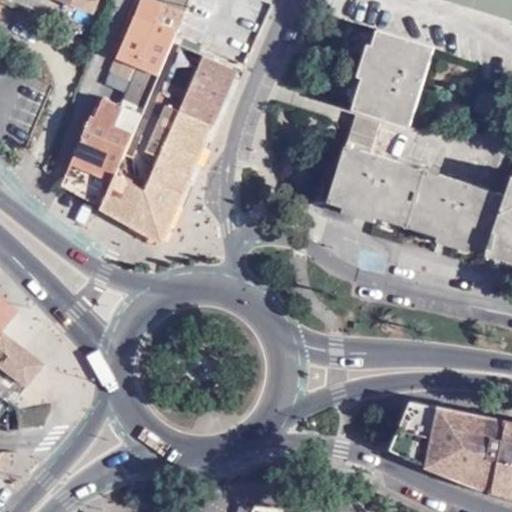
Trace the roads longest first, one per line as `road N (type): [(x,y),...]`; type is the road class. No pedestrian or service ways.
road 1 (residential): [(233,241),(275,230),(352,274),(511,307)]
road 2 (residential): [(233,241),(227,174),(239,114),(291,0)]
road 3 (primary): [(272,420),(382,383),(511,384)]
road 4 (secondary): [(257,436),(341,448),(485,511)]
road 5 (primary): [(511,363),(337,352),(282,332)]
road 6 (primary): [(157,293),(101,275),(0,199)]
road 7 (secondary): [(115,377),(81,436),(18,511)]
road 8 (primary): [(0,240),(115,358)]
road 9 (secondary): [(52,511),(104,473),(171,450)]
